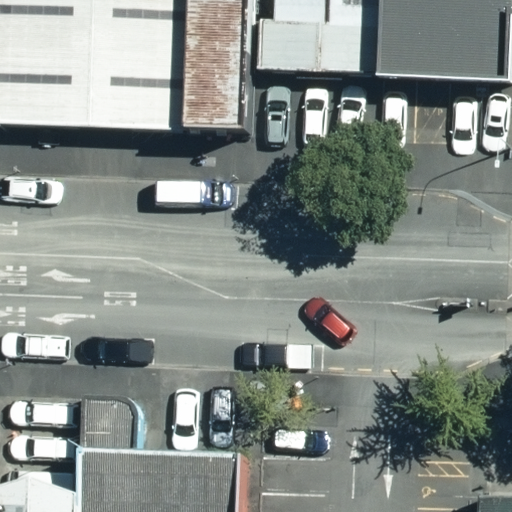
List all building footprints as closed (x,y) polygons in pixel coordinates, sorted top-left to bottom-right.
[(0,0),(0,125),(182,134),(185,0),(0,0)] [(252,136),(255,0),(185,0),(182,134),(252,136)] [(277,0),(276,23),(265,23),(263,72),(377,77),(379,0),(277,0)] [(379,0),(377,77),(506,82),(509,17),(509,0),(379,0)] [(232,511),(233,482),(0,476),(0,511),(232,511)] [(511,511),(511,501),(478,501),(477,511),(511,511)]
